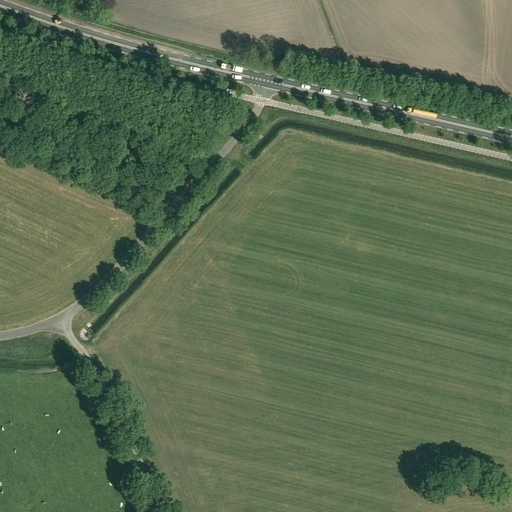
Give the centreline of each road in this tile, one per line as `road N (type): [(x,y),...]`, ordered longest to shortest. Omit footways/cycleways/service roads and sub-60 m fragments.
road 1 (unclassified): [(0,336),(50,323),(89,298),(241,131),(267,81)]
road 2 (primary): [(267,81),(0,5)]
road 3 (primary): [(511,137),(267,81)]
